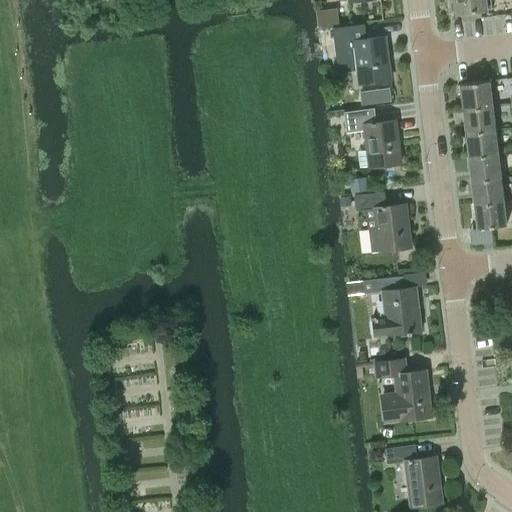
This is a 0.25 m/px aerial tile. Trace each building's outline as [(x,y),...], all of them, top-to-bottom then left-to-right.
[(487,8),(487,7),(492,7),(490,0),(454,0),(456,12),(487,8)] [(358,82),(391,78),(386,36),(365,38),(363,24),(333,28),(335,43),(353,41),(358,82)] [(460,84),(463,108),(492,104),(489,81),(460,84)] [(359,89),(361,102),(391,98),(389,85),(359,89)] [(463,108),(465,131),(495,127),(492,104),(463,108)] [(369,168),(401,164),(396,121),(376,123),(374,108),(343,112),(346,132),(364,130),(369,168)] [(465,131),(468,154),(498,151),(495,127),(465,131)] [(468,154),(471,181),(501,178),(498,151),(468,154)] [(471,181),(474,205),(503,201),(501,178),(471,181)] [(371,251),(379,250),(411,246),(406,204),(386,206),(384,192),(354,196),(355,210),(360,210),(366,215),(371,251)] [(338,196),(339,207),(350,206),(349,195),(338,196)] [(506,224),(503,201),(474,205),(476,228),(506,224)] [(376,336),(421,330),(416,287),(404,288),(402,275),(362,280),(364,294),(382,291),(385,317),(374,319),(376,336)] [(394,374),(398,405),(381,407),(383,422),(432,416),(426,370),(406,372),(404,358),(374,362),(376,376),(394,374)] [(410,506),(442,502),(437,456),(416,458),(415,444),(384,448),(386,462),(404,460),(410,506)]
